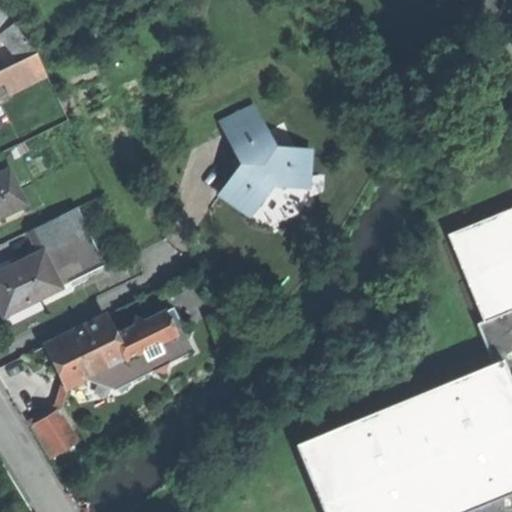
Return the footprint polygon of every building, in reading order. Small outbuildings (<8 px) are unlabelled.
[(0,30),(12,22),(0,6),(0,30)] [(0,30),(0,34),(20,60),(36,52),(12,22),(0,30)] [(0,69),(0,83),(2,83),(8,94),(47,75),(36,52),(20,60),(0,69)] [(234,205),(250,215),(271,185),(308,188),(311,151),(274,148),(253,106),(221,122),(227,133),(230,132),(238,147),(233,149),(241,164),(220,195),(234,205)] [(0,215),(26,203),(9,167),(0,171),(0,215)] [(511,203),(444,231),(481,319),(511,305),(511,203)] [(31,229),(41,250),(59,286),(5,313),(9,321),(73,289),(69,282),(105,264),(76,206),(31,229)] [(0,306),(4,314),(5,313),(59,286),(41,250),(0,270),(0,306)] [(474,322),(489,357),(497,354),(511,389),(511,305),(481,319),(474,322)] [(131,328),(114,336),(124,357),(103,368),(134,379),(152,370),(163,374),(167,362),(193,350),(186,336),(190,324),(179,321),(172,307),(146,320),(135,316),(131,328)] [(57,365),(67,386),(85,377),(95,381),(99,370),(103,368),(124,357),(114,336),(103,316),(46,344),(57,365)] [(489,357),(288,440),(318,511),(447,511),(511,485),(511,389),(497,354),(489,357)] [(99,370),(95,381),(115,388),(134,379),(103,368),(99,370)] [(30,427),(49,457),(79,438),(61,408),(30,427)] [(511,511),(511,485),(447,511),(511,511)]
